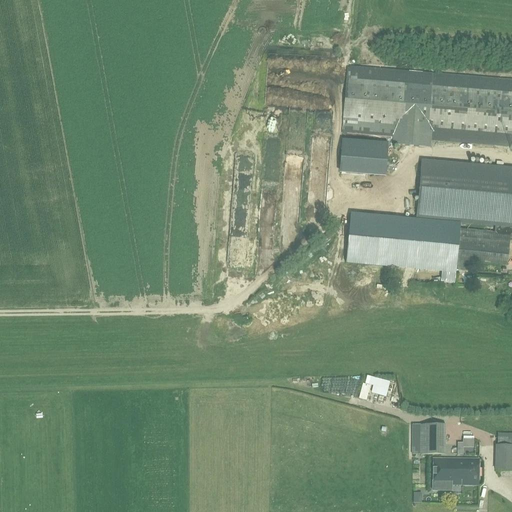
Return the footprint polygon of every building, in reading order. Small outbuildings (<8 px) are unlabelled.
[(511,150),(511,80),(347,68),(342,133),(393,137),(392,144),(431,147),(431,144),(511,150)] [(311,117),(311,130),(323,129),(323,116),(311,117)] [(384,181),(387,146),(341,142),(338,177),(384,181)] [(321,144),(310,144),(310,150),(319,149),(319,152),(322,152),(321,144)] [(427,162),(428,153),(420,152),(419,161),(427,162)] [(511,185),(456,180),(420,177),(416,220),(494,227),(493,233),(409,226),(399,225),(397,254),(406,256),(456,260),(456,268),(470,269),(471,262),(506,265),(509,235),(504,234),(505,228),(511,228),(511,185)] [(414,264),(414,274),(423,274),(423,264),(414,264)] [(357,373),(355,380),(366,382),(365,393),(375,395),(378,377),(357,373)] [(444,425),(420,425),(420,455),(444,455),(444,425)] [(496,470),(511,470),(511,436),(498,436),(497,446),(496,446),(496,470)] [(450,486),(456,486),(456,475),(453,475),(453,471),(453,470),(453,468),(450,468),(450,463),(451,463),(451,459),(433,459),(433,485),(441,485),(441,491),(450,491),(450,486)] [(456,475),(456,486),(478,486),(479,460),(451,459),(451,463),(450,463),(450,468),(453,468),(453,470),(453,471),(453,475),(456,475)]
